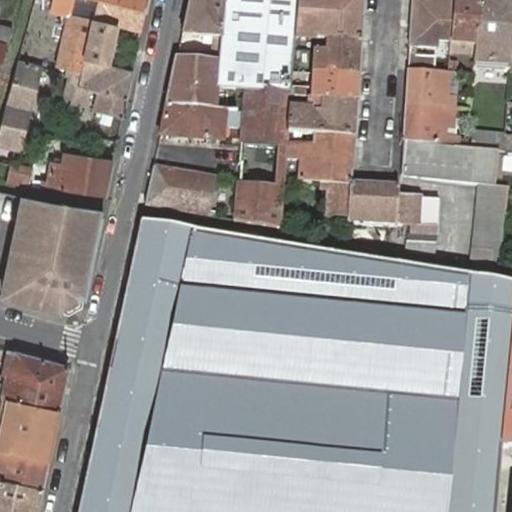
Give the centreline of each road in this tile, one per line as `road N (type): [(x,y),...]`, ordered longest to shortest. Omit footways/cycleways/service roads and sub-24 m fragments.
road 1 (residential): [(91,349),(174,0)]
road 2 (residential): [(54,511),(91,349)]
road 3 (residential): [(389,0),(379,149)]
